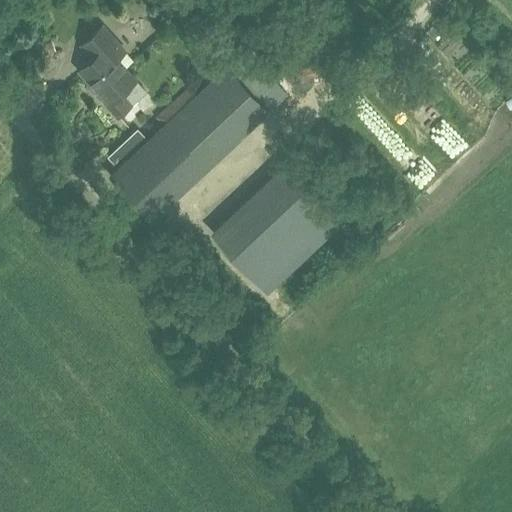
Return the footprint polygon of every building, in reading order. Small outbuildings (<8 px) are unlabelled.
[(167,25),(158,15),(151,22),(159,32),(167,25)] [(93,57),(80,69),(98,90),(96,92),(118,116),(133,102),(145,91),(135,79),(116,58),(125,50),(102,25),(81,44),(93,57)] [(163,125),(146,141),(112,173),(148,211),(153,217),(261,115),(271,106),(262,96),(256,90),(240,73),(231,63),(203,89),(201,91),(192,81),(157,114),(165,123),(163,125)] [(405,101),(434,133),(449,120),(420,88),(405,101)] [(398,121),(389,130),(404,147),(414,139),(398,121)] [(343,219),(289,162),(213,233),(267,290),(343,219)] [(418,178),(430,188),(443,173),(431,163),(418,178)]
